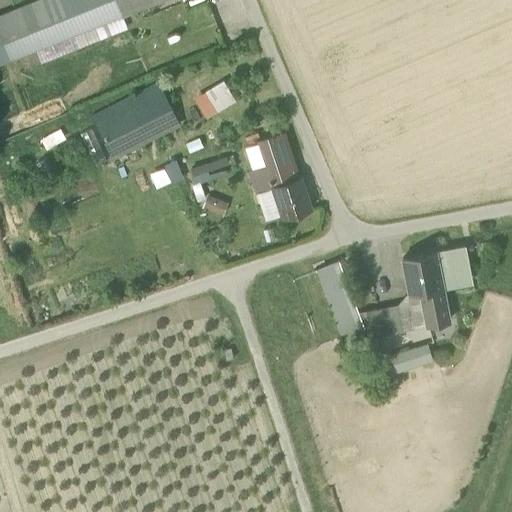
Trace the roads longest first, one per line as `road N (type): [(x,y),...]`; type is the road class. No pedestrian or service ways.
road 1 (track): [(0,352),(348,238),(511,208)]
road 2 (unclassified): [(248,0),(348,238)]
